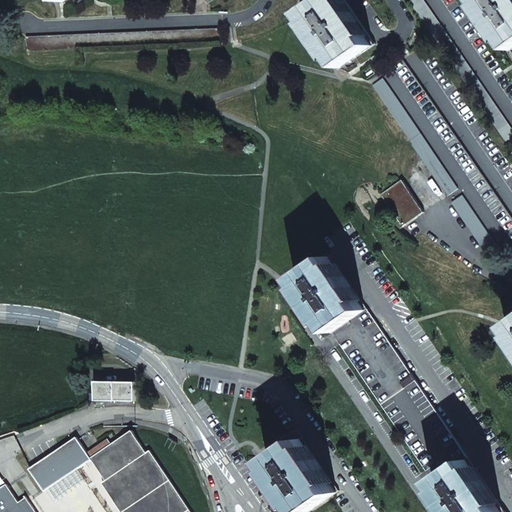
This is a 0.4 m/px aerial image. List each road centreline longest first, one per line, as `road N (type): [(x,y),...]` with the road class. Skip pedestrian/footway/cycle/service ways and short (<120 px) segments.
road 1 (residential): [(333,237),(511,495)]
road 2 (tertiary): [(0,314),(64,321),(131,348),(186,420)]
road 3 (residential): [(186,420),(143,411),(99,414),(0,460)]
road 4 (residential): [(511,275),(475,263),(407,166)]
